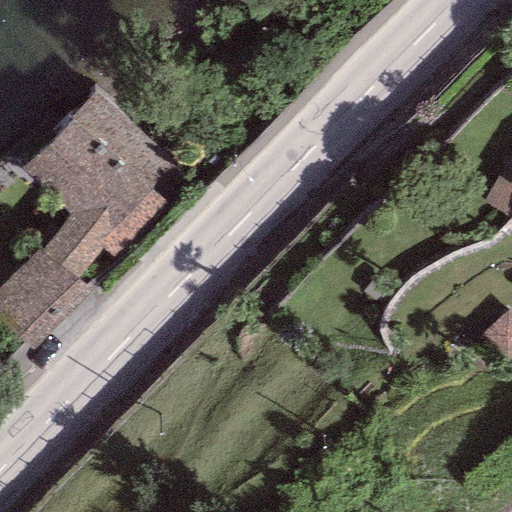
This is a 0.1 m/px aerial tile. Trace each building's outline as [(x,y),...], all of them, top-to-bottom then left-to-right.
[(175,166),(95,91),(22,168),(69,216),(41,249),(76,278),(102,249),(153,191),(175,166)] [(511,150),(499,164),(511,176),(511,150)] [(511,188),(496,178),(481,203),(511,222),(511,188)] [(169,209),(153,191),(102,249),(117,263),(169,209)] [(76,278),(41,249),(0,289),(0,321),(31,353),(90,293),(76,278)] [(511,360),(511,311),(509,309),(482,332),(509,363),(511,360)]
